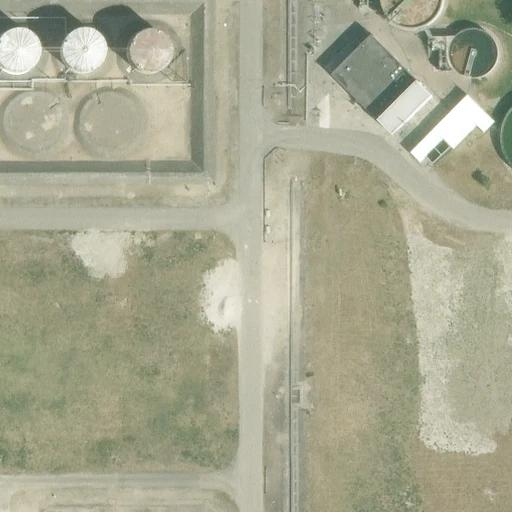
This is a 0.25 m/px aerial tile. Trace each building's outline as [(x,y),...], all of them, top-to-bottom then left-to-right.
[(445,0),(382,0),(383,5),(385,10),(388,16),(391,21),(396,25),(402,28),(409,30),(413,31),(419,30),(426,28),(432,25),(436,22),(440,18),(443,11),(445,6),(445,0)] [(105,48),(105,43),(103,39),(99,33),(93,28),(85,26),(77,27),(73,28),(69,31),(66,34),(64,38),(62,42),(61,46),(61,50),(62,54),(66,61),(71,65),(74,67),(77,69),(82,69),(85,69),(91,68),(96,65),(99,63),(103,56),(105,48)] [(40,49),(39,41),(37,37),(35,34),(32,31),(28,29),(20,27),(16,27),(11,28),(4,32),(1,35),(0,36),(0,60),(2,64),(6,67),(10,69),(17,71),(23,70),(27,69),(31,67),(34,64),(39,58),(40,54),(40,49)] [(171,50),(169,41),(165,35),(162,32),(158,30),(151,28),(143,28),(140,30),(135,33),(132,36),(129,40),(127,48),(127,52),(128,56),(130,60),(132,64),(139,69),(143,71),(147,72),(153,71),(157,70),(161,68),(165,65),(169,59),(170,55),(171,50)] [(463,77),(468,79),(474,79),(482,77),(486,76),(490,72),(493,68),(496,63),(497,59),(497,54),(496,49),(495,45),(493,41),(490,37),(486,34),(482,32),(477,31),(471,30),(463,32),(456,37),(453,41),(450,45),(448,54),(449,59),(450,64),(453,69),(455,72),(463,77)] [(349,46),(326,68),(396,138),(435,99),(373,36),(356,52),(349,46)]
